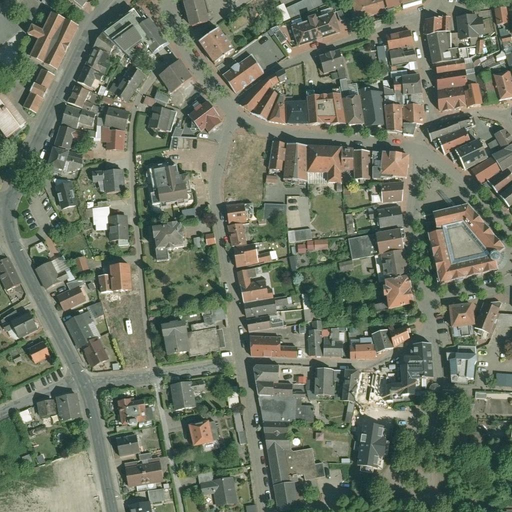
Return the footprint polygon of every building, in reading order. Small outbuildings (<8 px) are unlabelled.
[(0,0),(0,38),(19,24),(0,0)] [(186,0),(191,23),(206,20),(202,0),(186,0)] [(352,0),(353,0),(358,19),(421,0),(352,0)] [(113,39),(135,60),(166,38),(141,3),(137,6),(134,3),(108,22),(102,27),(113,39)] [(508,7),(497,9),(499,24),(511,22),(508,7)] [(291,22),(299,46),(339,33),(331,9),(322,12),(324,18),(316,20),(315,17),(308,19),(309,23),(302,25),(300,19),(291,22)] [(57,66),(78,22),(52,10),(44,26),(31,20),(26,30),(39,36),(30,53),(57,66)] [(477,15),(458,17),(461,39),(480,37),(480,34),(486,34),(484,17),(478,17),(477,15)] [(435,19),(426,19),(425,33),(429,35),(452,31),(452,16),(435,16),(435,19)] [(213,25),(196,37),(210,57),(227,45),(213,25)] [(113,39),(102,27),(92,43),(107,51),(113,39)] [(279,44),(284,41),(278,30),(272,33),(279,44)] [(412,30),(386,34),(389,50),(404,48),(415,47),(412,30)] [(452,31),(429,35),(434,64),(437,64),(461,60),(460,48),(452,49),(452,31)] [(103,59),(107,51),(92,43),(84,60),(105,70),(109,62),(103,59)] [(408,62),(418,61),(416,50),(404,51),(404,48),(389,50),(391,64),(408,62)] [(259,66),(247,50),(222,69),(233,85),(259,66)] [(342,50),(321,56),(327,75),(339,72),(341,79),(348,78),(342,50)] [(461,60),(437,64),(439,76),(468,71),(466,59),(461,60)] [(127,97),(144,70),(129,60),(117,80),(112,77),(108,85),(127,97)] [(174,91),(194,76),(182,60),(161,75),(174,91)] [(408,62),(410,70),(419,69),(418,61),(408,62)] [(83,62),(76,78),(89,84),(94,73),(102,76),(104,71),(83,62)] [(21,101),(36,108),(55,70),(40,63),(21,101)] [(290,80),(286,70),(265,79),(240,106),(251,114),(272,91),(275,86),(290,80)] [(511,77),(510,70),(495,75),(502,100),(511,97),(511,77)] [(468,71),(439,76),(439,88),(469,85),(468,71)] [(484,104),(499,100),(492,74),(477,77),(484,104)] [(413,95),(413,105),(425,105),(425,94),(422,75),(395,78),(397,95),(413,95)] [(0,124),(7,134),(27,118),(0,81),(0,124)] [(75,81),(68,98),(89,106),(92,99),(85,96),(89,87),(75,81)] [(443,111),(468,107),(466,86),(439,90),(440,109),(441,110),(441,111),(442,111),(443,111)] [(466,89),(470,106),(483,103),(478,86),(466,89)] [(362,95),(366,124),(366,128),(388,126),(385,105),(383,91),(369,92),(368,89),(361,89),(362,95)] [(272,91),(251,114),(269,122),(280,95),(272,91)] [(309,102),(310,125),(349,124),(344,98),(343,94),(309,97),(309,102)] [(280,95),(269,122),(287,125),(287,102),(287,97),(280,95)] [(344,98),(349,124),(366,124),(362,95),(344,98)] [(153,107),(155,100),(145,97),(142,104),(153,107)] [(67,100),(60,119),(75,124),(78,116),(90,120),(93,109),(67,100)] [(189,116),(202,132),(207,128),(210,132),(223,122),(219,118),(221,117),(209,100),(189,116)] [(104,121),(124,125),(128,106),(108,102),(104,121)] [(287,102),(287,125),(310,125),(309,102),(287,102)] [(385,105),(388,126),(388,130),(405,133),(404,106),(385,105)] [(404,106),(405,133),(415,134),(418,124),(425,123),(425,105),(413,105),(404,106)] [(179,112),(154,106),(150,126),(172,131),(179,112)] [(430,129),(434,142),(435,141),(466,127),(477,124),(475,115),(459,119),(430,129)] [(59,121),(54,139),(67,143),(80,141),(84,128),(59,121)] [(122,127),(107,126),(106,145),(121,145),(122,127)] [(443,147),(446,154),(472,141),(466,127),(435,141),(438,148),(443,147)] [(489,180),(499,195),(511,183),(511,133),(508,128),(496,134),(504,150),(494,155),(495,156),(472,170),(482,184),(489,180)] [(461,159),(466,169),(490,158),(480,139),(451,153),(455,162),(461,159)] [(286,170),(288,143),(273,141),(270,168),(286,170)] [(69,147),(53,142),(48,159),(79,168),(83,155),(68,151),(69,147)] [(309,172),(309,144),(288,143),(286,170),(285,178),(309,180),(309,172)] [(343,147),(309,144),(309,172),(329,172),(330,182),(343,182),(343,169),(343,147)] [(355,149),(343,147),(343,169),(356,169),(355,149)] [(371,150),(355,149),(356,169),(356,178),(372,179),(371,150)] [(408,177),(411,154),(374,151),(374,178),(382,179),(383,176),(395,178),(396,176),(408,177)] [(124,187),(123,166),(104,167),(105,188),(124,187)] [(152,170),(157,203),(189,198),(188,192),(191,191),(188,174),(179,175),(179,172),(176,172),(175,167),(152,170)] [(275,184),(276,177),(265,176),(264,183),(275,184)] [(384,203),(403,201),(405,182),(372,184),(373,195),(384,194),(384,203)] [(72,183),(57,187),(63,209),(78,205),(72,183)] [(511,183),(499,195),(510,208),(511,206),(511,183)] [(93,225),(109,224),(108,211),(108,202),(91,203),(93,225)] [(246,203),(228,206),(230,224),(248,222),(246,203)] [(502,258),(502,256),(502,254),(508,248),(470,203),(435,212),(439,231),(430,233),(442,282),(500,269),(498,261),(501,260),(502,258)] [(262,218),(285,218),(285,204),(262,204),(262,218)] [(382,230),(405,226),(402,205),(370,211),(372,218),(380,217),(382,230)] [(126,210),(108,211),(109,224),(110,235),(128,234),(126,210)] [(186,245),(183,223),(154,227),(157,249),(186,245)] [(244,223),(230,226),(234,247),(249,244),(244,223)] [(406,250),(402,229),(349,238),(353,260),(377,255),(406,250)] [(310,230),(286,231),(287,242),(311,241),(310,230)] [(212,245),(212,235),(203,235),(203,244),(212,245)] [(326,240),(306,241),(306,244),(296,245),(297,254),(305,253),(305,250),(327,249),(326,240)] [(238,267),(273,260),(271,252),(259,254),(257,244),(235,248),(238,267)] [(412,276),(406,250),(377,255),(381,282),(386,281),(412,276)] [(62,251),(35,264),(46,286),(73,272),(62,251)] [(7,252),(0,255),(0,274),(5,285),(20,278),(7,252)] [(75,258),(78,271),(87,270),(84,256),(75,258)] [(295,256),(288,257),(291,271),(298,269),(295,256)] [(129,260),(109,261),(110,271),(111,286),(131,285),(129,260)] [(245,303),(275,298),(273,288),(269,289),(267,280),(252,283),(250,275),(257,274),(256,267),(238,270),(245,303)] [(110,271),(97,271),(98,287),(111,286),(110,271)] [(412,276),(386,281),(387,286),(385,286),(386,296),(389,296),(389,301),(376,304),(378,312),(390,309),(416,305),(412,276)] [(55,290),(61,304),(83,296),(77,281),(55,290)] [(275,298),(245,303),(247,317),(279,312),(278,305),(289,304),(288,296),(275,298)] [(474,303),(451,305),(453,327),(460,327),(461,336),(471,335),(470,325),(477,325),(474,303)] [(501,309),(485,303),(476,328),(492,334),(495,326),(499,313),(501,309)] [(64,317),(77,344),(80,342),(98,333),(100,332),(87,306),(64,317)] [(12,317),(19,332),(37,324),(29,309),(12,317)] [(511,313),(499,313),(495,326),(511,326),(511,313)] [(271,314),(248,318),(250,332),(274,329),(271,314)] [(310,329),(311,356),(324,356),(323,336),(322,336),(322,330),(324,330),(323,320),(313,321),(314,329),(310,329)] [(164,324),(169,355),(191,351),(187,326),(186,321),(164,324)] [(187,326),(191,351),(192,356),(222,351),(216,321),(187,326)] [(391,331),(395,347),(411,339),(410,333),(412,332),(411,326),(391,331)] [(332,329),(325,329),(325,357),(345,357),(345,341),(332,341),(332,329)] [(374,334),(378,352),(394,348),(390,330),(374,334)] [(80,342),(91,363),(108,354),(98,333),(80,342)] [(282,336),(251,336),(253,356),(299,357),(299,346),(282,346),(282,336)] [(28,344),(34,357),(49,350),(43,337),(28,344)] [(352,350),(352,359),(377,358),(377,351),(375,351),(375,344),(357,345),(357,350),(352,350)] [(433,344),(415,344),(415,354),(400,355),(404,383),(388,385),(388,400),(427,397),(426,378),(435,378),(433,344)] [(478,354),(450,353),(453,378),(475,378),(478,354)] [(258,382),(280,383),(280,365),(258,365),(255,368),(258,382)] [(346,370),(317,369),(316,395),(336,396),(336,387),(335,387),(335,381),(345,381),(346,370)] [(360,382),(361,370),(346,370),(345,381),(344,400),(350,401),(357,402),(359,382),(360,382)] [(511,386),(511,374),(498,373),(497,385),(511,386)] [(196,380),(171,384),(176,411),(201,407),(196,380)] [(258,382),(260,396),(303,397),(306,397),(306,392),(294,391),(295,384),(280,383),(258,382)] [(229,408),(240,406),(236,386),(225,388),(229,408)] [(60,416),(78,413),(74,390),(57,393),(60,416)] [(52,396),(38,399),(40,412),(55,409),(52,396)] [(303,397),(260,396),(264,421),(291,422),(315,422),(315,406),(303,405),(303,397)] [(357,402),(350,401),(346,422),(358,424),(350,481),(363,484),(369,449),(381,451),(381,453),(391,451),(389,433),(386,432),(387,424),(379,423),(379,428),(375,428),(378,405),(357,402)] [(155,421),(151,403),(118,409),(122,427),(155,421)] [(463,417),(471,417),(472,404),(464,403),(463,417)] [(20,424),(30,421),(27,410),(17,412),(20,424)] [(245,443),(239,411),(233,413),(238,444),(245,443)] [(212,420),(191,424),(195,447),(216,443),(212,420)] [(298,490),(296,482),(300,481),(299,476),(305,475),(307,480),(327,476),(324,463),(317,464),(314,448),(295,451),(293,449),(294,434),(290,434),(291,422),(264,421),(279,511),(283,511),(307,508),(304,492),(301,490),(298,490)] [(469,433),(469,450),(480,450),(481,433),(469,433)] [(142,453),(139,434),(117,437),(120,457),(142,453)] [(93,470),(89,454),(61,461),(64,477),(93,470)] [(163,460),(144,463),(148,485),(166,482),(163,460)] [(144,463),(126,466),(130,488),(148,485),(144,463)] [(240,503),(235,476),(203,482),(205,496),(216,494),(218,507),(240,503)] [(153,511),(151,501),(130,505),(130,511),(153,511)] [(101,511),(100,503),(49,511),(101,511)]
